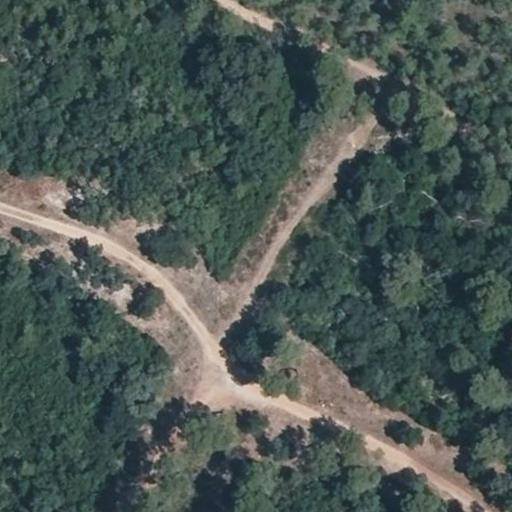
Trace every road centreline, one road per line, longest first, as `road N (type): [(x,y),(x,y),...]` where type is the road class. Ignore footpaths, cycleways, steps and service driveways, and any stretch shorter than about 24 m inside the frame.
road 1 (track): [(478,511),(390,453),(231,383),(161,285),(118,246),(0,208)]
road 2 (track): [(125,511),(279,235),(352,151),(394,81)]
road 3 (track): [(225,0),(394,81),(511,167)]
